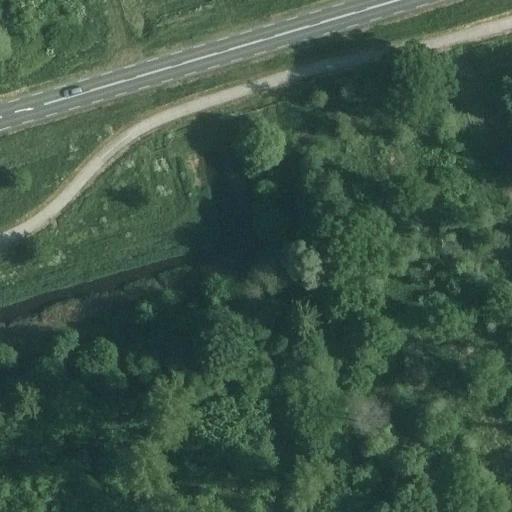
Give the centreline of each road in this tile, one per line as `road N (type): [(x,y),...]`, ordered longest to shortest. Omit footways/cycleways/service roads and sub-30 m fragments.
road 1 (track): [(447,511),(310,279),(227,0)]
road 2 (secondary): [(0,115),(387,0)]
